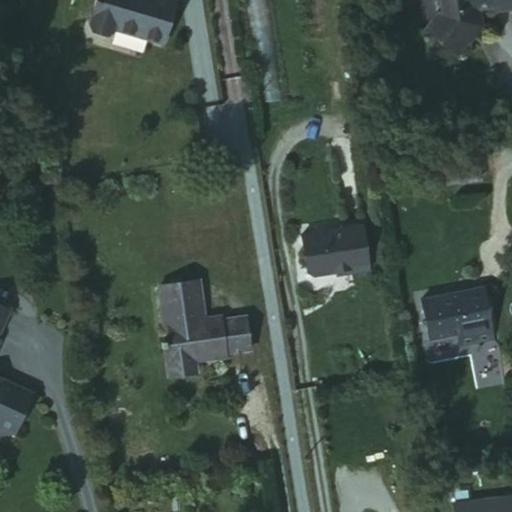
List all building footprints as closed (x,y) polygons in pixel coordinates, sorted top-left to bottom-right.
[(93,0),(87,22),(90,30),(103,35),(110,29),(159,44),(171,0),(93,0)] [(439,53),(450,60),(472,27),(468,13),(484,9),(485,14),(511,7),(511,3),(511,0),(421,0),(426,21),(416,38),(427,45),(437,43),(439,53)] [(305,276),(367,275),(367,232),(305,233),(305,276)] [(194,283),(154,289),(161,329),(164,328),(167,343),(159,344),(164,376),(169,375),(170,380),(191,376),(190,372),(194,371),(193,359),(202,358),(203,362),(223,358),(222,354),(247,350),(241,318),(217,322),(216,318),(200,321),(194,283)] [(487,338),(476,289),(414,299),(423,341),(456,335),(458,346),(487,338)] [(0,434),(5,437),(25,397),(0,384),(0,434)] [(504,496),(440,506),(441,511),(511,511),(511,501),(505,503),(504,496)]
